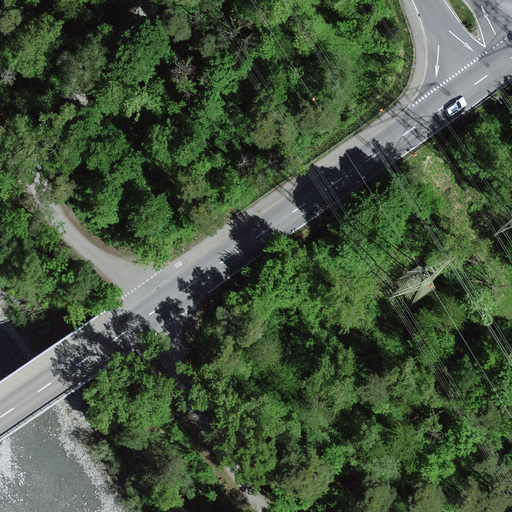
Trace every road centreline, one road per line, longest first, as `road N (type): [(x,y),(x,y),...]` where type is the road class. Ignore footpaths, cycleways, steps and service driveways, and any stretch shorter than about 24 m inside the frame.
road 1 (secondary): [(0,417),(479,81)]
road 2 (track): [(33,181),(67,235),(143,290),(198,410),(269,511)]
road 3 (track): [(152,0),(41,153),(33,181)]
